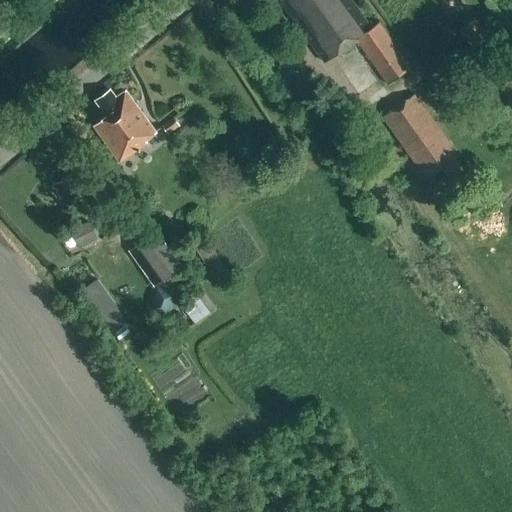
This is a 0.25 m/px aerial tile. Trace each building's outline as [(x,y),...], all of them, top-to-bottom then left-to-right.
[(277,0),(324,65),(356,42),(388,87),(411,70),(378,24),(371,30),(349,0),(277,0)] [(444,101),(469,82),(454,62),(429,81),(444,101)] [(116,99),(110,90),(95,101),(107,117),(94,127),(119,163),(146,143),(144,141),(155,134),(125,92),(116,99)] [(425,180),(458,156),(415,94),(382,117),(425,180)] [(180,126),(173,117),(161,126),(167,135),(180,126)] [(271,162),(257,141),(241,151),(255,172),(271,162)] [(69,231),(78,249),(96,241),(87,223),(69,231)] [(153,246),(147,237),(127,251),(154,289),(182,268),(162,239),(153,246)] [(210,239),(198,247),(220,282),(232,275),(210,239)] [(95,281),(82,291),(109,330),(123,320),(95,281)] [(149,315),(172,323),(182,294),(159,286),(149,315)] [(203,296),(182,312),(193,326),(214,310),(203,296)] [(155,368),(172,405),(179,402),(172,388),(197,377),(186,354),(155,368)]
